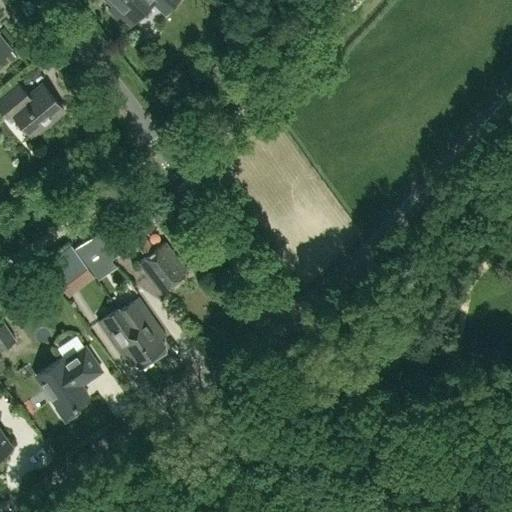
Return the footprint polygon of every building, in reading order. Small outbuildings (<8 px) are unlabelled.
[(165,12),(176,0),(116,0),(108,10),(127,28),(152,1),(165,12)] [(32,135),(63,108),(42,84),(29,95),(18,83),(0,98),(0,107),(10,120),(15,116),(32,135)] [(187,272),(165,241),(155,249),(143,233),(152,226),(142,212),(116,232),(126,245),(133,240),(146,256),(138,261),(161,291),(187,272)] [(104,259),(118,249),(104,229),(90,240),(104,259)] [(102,259),(87,240),(75,249),(87,265),(90,269),(102,259)] [(87,265),(75,249),(70,243),(43,263),(60,285),(87,265)] [(164,335),(137,297),(128,303),(118,310),(127,322),(153,360),(165,351),(167,348),(160,338),(164,335)] [(153,360),(127,322),(118,310),(108,316),(100,322),(130,367),(135,364),(137,366),(142,367),(153,360)] [(0,348),(15,339),(4,323),(0,325),(0,348)] [(88,395),(79,382),(86,377),(88,379),(101,370),(85,346),(64,360),(62,357),(35,375),(57,406),(55,407),(62,417),(69,418),(75,414),(76,407),(74,405),(88,395)] [(0,451),(10,445),(0,429),(0,451)]
